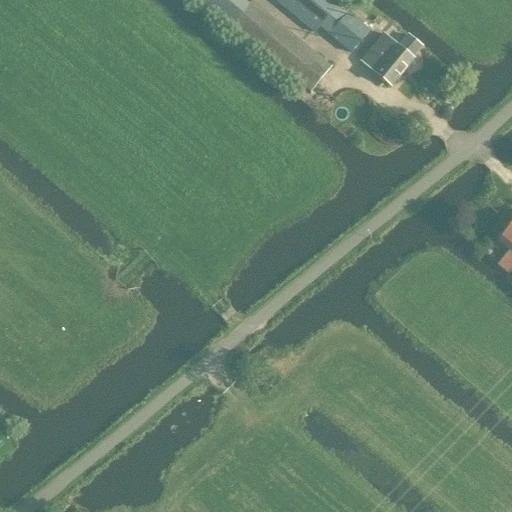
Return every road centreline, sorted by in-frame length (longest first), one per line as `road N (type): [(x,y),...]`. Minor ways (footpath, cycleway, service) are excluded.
road 1 (unclassified): [(29,511),(511,110)]
road 2 (track): [(205,285),(266,355),(447,490)]
